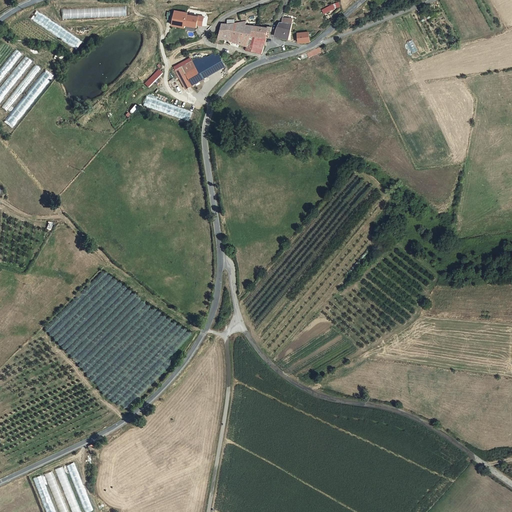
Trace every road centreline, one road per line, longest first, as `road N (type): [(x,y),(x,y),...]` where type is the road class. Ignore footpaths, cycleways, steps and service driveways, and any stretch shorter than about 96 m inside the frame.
road 1 (tertiary): [(0,483),(122,425),(159,393),(203,330),(217,296),(220,250)]
road 2 (unclassified): [(237,316),(268,362),(307,391),(400,412),(511,485)]
road 3 (track): [(0,201),(34,219),(63,217),(163,306),(227,337)]
road 4 (tertiary): [(220,250),(207,119),(253,66),(310,47)]
road 5 (unclassified): [(237,316),(227,337),(228,400),(207,511)]
road 6 (unclassified): [(310,47),(435,0)]
